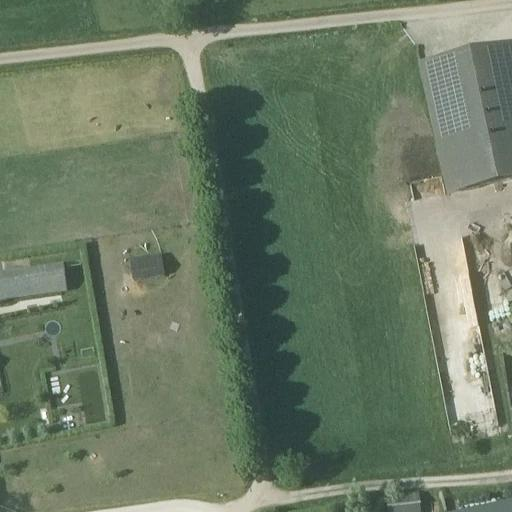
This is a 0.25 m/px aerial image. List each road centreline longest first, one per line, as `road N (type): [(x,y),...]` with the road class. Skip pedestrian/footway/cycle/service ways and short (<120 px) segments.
road 1 (track): [(187,38),(262,470),(258,499),(511,473)]
road 2 (track): [(511,0),(187,38)]
road 3 (track): [(187,38),(0,59)]
